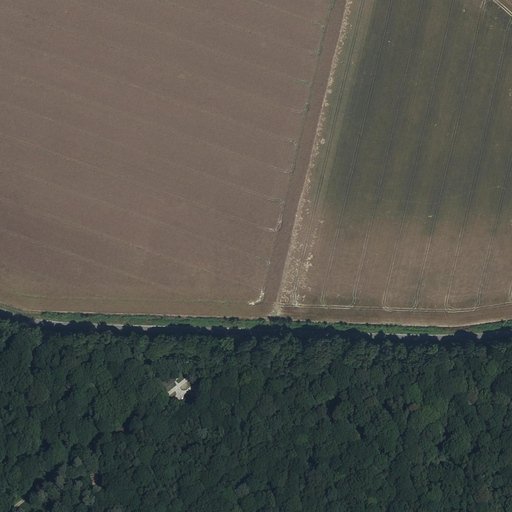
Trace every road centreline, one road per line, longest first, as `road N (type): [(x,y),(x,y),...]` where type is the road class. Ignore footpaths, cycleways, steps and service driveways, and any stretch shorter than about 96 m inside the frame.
road 1 (tertiary): [(511,329),(459,335),(168,328),(53,323),(0,308)]
road 2 (track): [(12,511),(197,380)]
